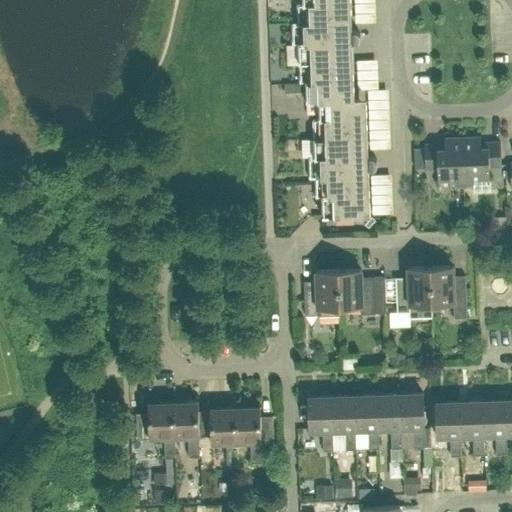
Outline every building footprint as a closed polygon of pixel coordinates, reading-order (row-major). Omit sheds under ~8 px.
[(355,29),(354,29),(353,29),(346,29),(344,0),(302,0),(303,3),(297,3),(297,23),(291,23),(292,44),(298,44),(300,82),(306,82),(306,84),(306,92),(306,101),(318,101),(318,100),(348,99),(348,98),(347,59),(346,42),(353,42),(355,42),(356,41),(357,41),(358,41),(359,40),(359,39),(360,39),(360,38),(361,37),(361,36),(361,35),(361,34),(360,32),(359,31),(358,30),(357,30),(356,29),(355,29)] [(368,13),(367,0),(348,0),(349,14),(368,13)] [(274,16),(274,30),(288,31),(288,17),(274,16)] [(306,84),(284,85),(284,93),(306,92),(306,84)] [(372,155),(371,155),(369,155),(362,155),(360,97),(354,97),(348,98),(348,99),(318,100),(318,101),(319,118),(313,118),(314,156),(308,157),(309,178),(315,178),(316,197),(322,197),(322,216),(358,215),(364,215),(363,168),(370,168),(371,168),(372,168),(373,167),(374,167),(375,166),(376,165),(377,164),(377,163),(377,162),(377,161),(377,160),(377,159),(376,158),(375,157),(375,156),(374,156),(373,155),(372,155)] [(480,142),(480,136),(462,137),(464,186),(478,185),(478,191),(490,190),(489,167),(501,166),(500,141),(480,142)] [(438,169),(438,180),(453,179),(454,186),(464,186),(462,137),(444,137),(444,143),(425,144),(425,169),(438,169)] [(432,304),(454,303),(454,317),(467,317),(465,275),(453,275),(452,265),(430,266),(432,304)] [(432,316),(432,304),(430,266),(408,266),(408,277),(396,277),(397,312),(409,311),(409,317),(432,316)] [(384,276),(361,277),(361,268),(338,269),(340,307),(361,306),(361,313),(386,313),(384,276)] [(304,280),(305,315),(318,314),(318,316),(340,315),(340,307),(338,269),(316,270),(316,280),(304,280)] [(424,427),(423,392),(399,393),(401,428),(413,427),(414,447),(424,447),(424,427)] [(199,436),(198,411),(198,400),(183,401),(183,395),(178,395),(178,393),(172,394),(173,401),(174,437),(188,437),(189,457),(199,456),(198,436),(199,436)] [(391,448),(402,447),(401,428),(399,393),(377,394),(378,429),(391,428),(391,448)] [(165,458),(175,457),(174,437),(173,401),(159,401),(159,396),(154,396),(154,394),(148,394),(149,402),(148,402),(148,412),(136,413),(137,438),(149,437),(149,438),(164,437),(165,458)] [(346,449),(356,449),(355,429),(354,394),(331,395),(333,430),(345,430),(346,449)] [(369,449),(379,448),(378,429),(377,394),(354,394),(355,429),(368,429),(369,449)] [(308,396),(309,431),(322,431),(323,450),(333,450),(333,430),(331,395),(308,396)] [(227,463),(237,463),(237,442),(236,442),(235,406),(221,407),(221,401),(216,402),(216,399),(210,400),(211,407),(210,407),(210,410),(198,411),(199,436),(211,435),(211,443),(226,443),(227,463)] [(240,401),(240,399),(234,399),(235,406),(236,442),(237,442),(250,442),(251,462),(261,462),(261,441),(273,441),(272,415),(260,416),(260,405),(245,406),(245,400),(240,401)] [(483,435),(495,434),(496,454),(506,454),(506,434),(505,434),(504,399),(482,400),(483,435)] [(460,436),(473,435),(473,455),(484,454),(483,435),(482,400),(459,401),(460,436)] [(435,401),(436,437),(450,436),(451,456),(461,455),(460,436),(459,401),(435,401)] [(293,466),(307,466),(306,444),(292,444),(293,466)] [(423,467),(423,481),(435,482),(436,467),(423,467)] [(164,484),(164,472),(151,473),(151,485),(164,484)] [(402,476),(402,490),(416,490),(416,476),(402,476)] [(484,480),(467,480),(467,491),(485,490),(484,480)] [(335,496),(350,496),(350,483),(335,483),(335,496)] [(315,498),(331,498),(331,485),(315,485),(315,498)]
